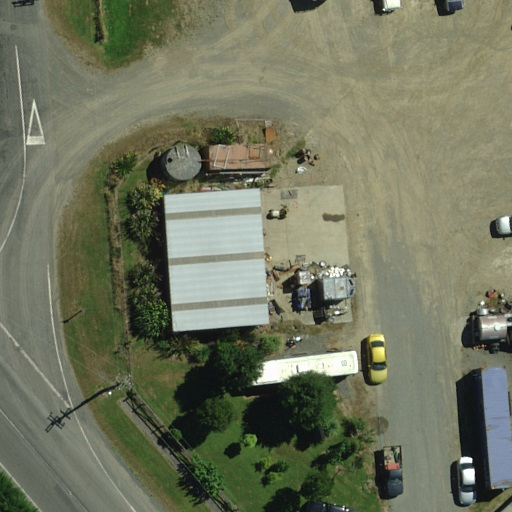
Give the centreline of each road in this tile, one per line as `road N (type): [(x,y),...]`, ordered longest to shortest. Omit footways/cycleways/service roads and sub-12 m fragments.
road 1 (residential): [(15,0),(25,179),(0,251)]
road 2 (primary): [(86,511),(0,409)]
